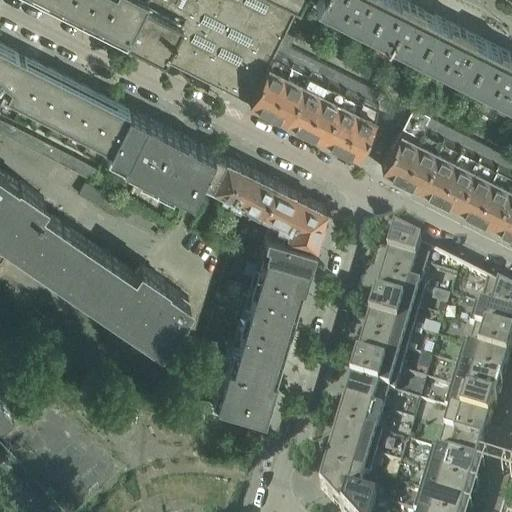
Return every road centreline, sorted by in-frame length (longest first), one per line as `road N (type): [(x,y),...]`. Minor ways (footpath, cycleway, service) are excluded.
road 1 (residential): [(0,4),(380,195)]
road 2 (residential): [(279,495),(380,195)]
road 3 (residential): [(380,195),(511,261)]
